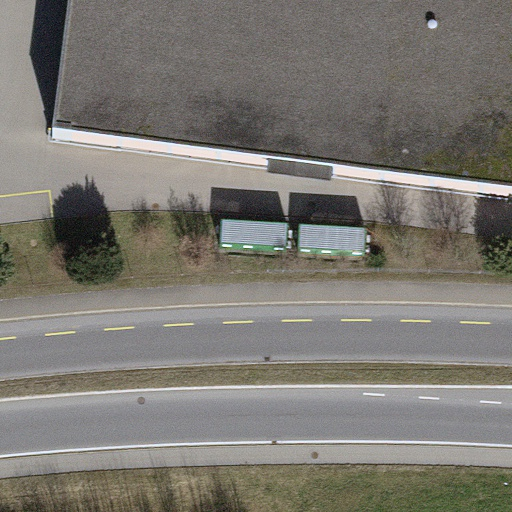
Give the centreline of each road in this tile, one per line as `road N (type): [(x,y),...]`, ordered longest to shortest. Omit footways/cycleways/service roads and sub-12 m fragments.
road 1 (secondary): [(0,430),(140,416),(511,414)]
road 2 (secondary): [(511,343),(137,346),(0,357)]
